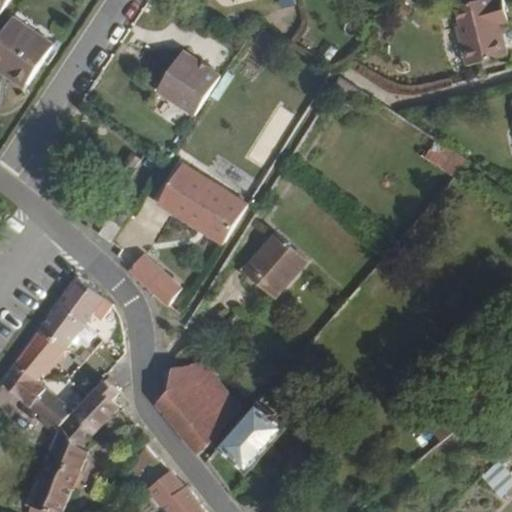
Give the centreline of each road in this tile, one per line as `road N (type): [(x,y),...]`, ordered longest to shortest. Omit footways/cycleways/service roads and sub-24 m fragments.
road 1 (residential): [(223,511),(156,435),(138,318),(119,280),(51,214)]
road 2 (residential): [(1,171),(119,0)]
